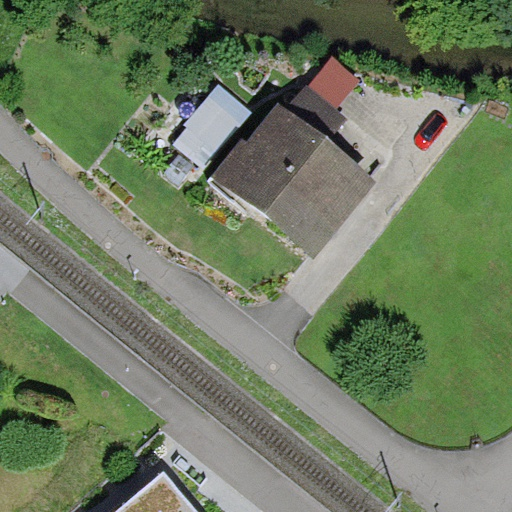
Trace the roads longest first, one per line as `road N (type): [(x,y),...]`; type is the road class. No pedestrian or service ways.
road 1 (residential): [(469,507),(0,132)]
road 2 (residential): [(299,511),(0,275)]
